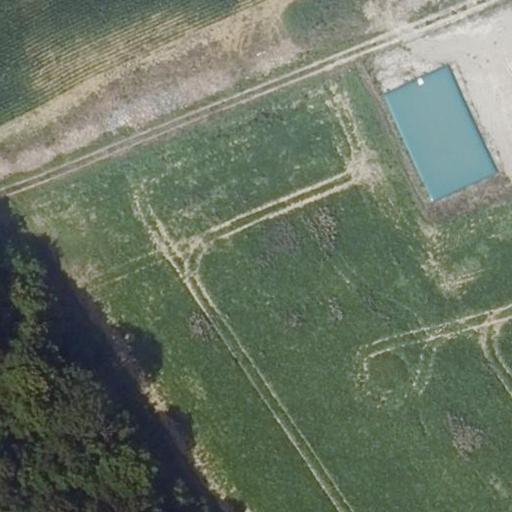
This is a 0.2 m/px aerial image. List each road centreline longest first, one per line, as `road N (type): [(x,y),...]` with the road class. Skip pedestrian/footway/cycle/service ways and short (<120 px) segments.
road 1 (track): [(498,0),(0,198)]
road 2 (track): [(194,511),(65,317),(0,198)]
